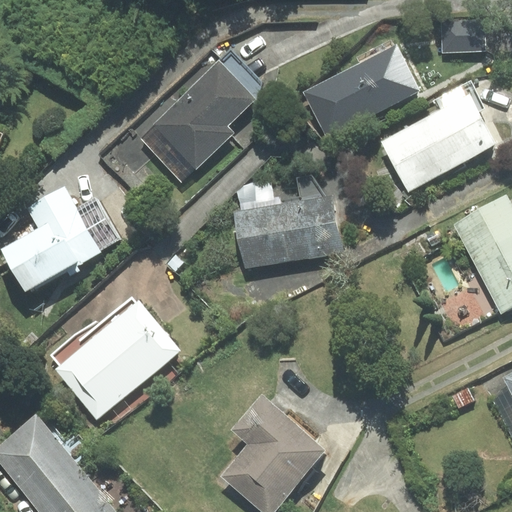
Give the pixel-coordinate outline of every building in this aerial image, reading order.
[(442,20),(443,52),(486,51),(485,19),(442,20)] [(421,91),(397,45),(394,47),(391,40),(358,57),(361,64),(306,93),(329,138),(421,91)] [(233,133),(226,125),(255,98),(262,83),(230,50),(139,138),(181,182),(233,133)] [(444,110),(384,142),(409,190),(495,144),(478,112),(485,109),(470,82),(438,99),(444,110)] [(236,213),(245,268),(343,252),(333,196),(325,198),(310,178),(299,179),(302,202),(236,213)] [(4,250),(27,290),(118,238),(95,197),(76,208),(64,187),(29,207),(41,229),(4,250)] [(511,211),(506,199),(456,225),(501,313),(511,307),(511,211)] [(57,368),(97,417),(179,350),(139,301),(136,303),(132,298),(99,325),(95,320),(52,356),(60,366),(57,368)] [(511,373),(504,378),(509,387),(493,396),(511,431),(511,373)] [(263,396),(234,430),(251,444),(223,476),(265,511),(272,511),(326,451),(263,396)] [(0,463),(36,508),(82,471),(36,416),(0,445),(0,463)] [(39,511),(114,511),(82,471),(36,508),(39,511)]
